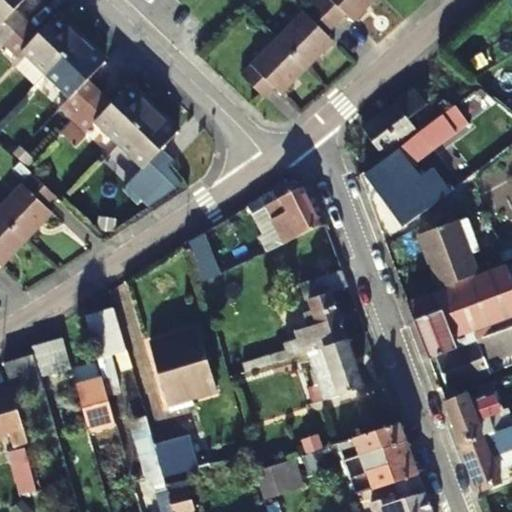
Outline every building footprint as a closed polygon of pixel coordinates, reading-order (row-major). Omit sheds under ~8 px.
[(0,0),(0,44),(1,43),(25,20),(13,9),(20,0),(0,0)] [(330,30),(340,19),(320,0),(314,0),(307,8),(282,35),(309,61),(323,46),(326,49),(338,37),(330,30)] [(368,0),(320,0),(340,19),(351,8),(359,15),(371,3),(368,0)] [(19,49),(28,60),(19,70),(32,83),(43,72),(76,38),(65,27),(66,25),(53,13),(36,31),(25,20),(1,43),(14,55),(19,49)] [(294,76),(309,61),(282,35),(256,62),(245,73),(268,95),(278,84),(286,91),(298,79),(294,76)] [(43,72),(67,96),(63,101),(74,113),(97,89),(85,78),(103,59),(89,47),(87,48),(76,38),(43,72)] [(19,70),(28,60),(19,49),(14,55),(9,61),(19,70)] [(460,82),(472,92),(480,86),(470,78),(467,75),(460,82)] [(93,120),(116,141),(135,122),(150,108),(139,97),(140,95),(128,83),(110,101),(97,89),(74,113),(59,129),(74,144),(86,132),(84,129),(93,120)] [(444,114),(441,116),(444,120),(454,112),(459,117),(487,95),(480,86),(472,92),(450,109),(444,114)] [(383,154),(417,128),(410,119),(426,105),(414,89),(362,128),(383,154)] [(444,101),(438,105),(444,114),(450,109),(444,101)] [(116,141),(141,165),(128,180),(140,192),(171,159),(160,148),(177,130),(165,118),(162,119),(150,108),(135,122),(116,141)] [(416,135),(430,153),(454,134),(444,120),(441,116),(416,135)] [(401,228),(452,190),(448,183),(445,186),(432,171),(428,174),(404,146),(364,177),(401,228)] [(16,185),(0,202),(0,220),(20,240),(33,226),(36,227),(48,215),(40,207),(51,197),(28,173),(16,185)] [(256,249),(259,256),(315,228),(300,192),(283,186),(254,204),(271,242),(256,249)] [(469,215),(421,234),(442,289),(481,274),(472,251),(482,247),(469,215)] [(5,254),(20,240),(0,220),(0,265),(8,258),(5,254)] [(196,286),(212,279),(198,237),(184,246),(196,286)] [(488,323),(511,313),(511,263),(442,289),(433,292),(407,302),(428,360),(436,357),(487,337),(492,335),(488,323)] [(294,339),(286,342),(288,348),(290,358),(320,349),(342,342),(320,278),(296,286),(300,301),(306,300),(313,325),(292,332),(294,339)] [(79,319),(93,363),(121,354),(108,310),(79,319)] [(511,326),(495,333),(504,356),(506,360),(511,357),(511,326)] [(492,335),(487,337),(496,359),(504,356),(495,333),(492,335)] [(212,397),(193,335),(146,349),(163,410),(212,397)] [(487,369),(485,364),(496,359),(487,337),(436,357),(449,389),(496,371),(494,366),(487,369)] [(65,370),(57,341),(25,351),(26,357),(33,380),(65,370)] [(342,342),(320,349),(324,361),(332,383),(336,397),(359,389),(342,342)] [(286,360),(290,358),(288,348),(257,358),(260,368),(286,360)] [(244,373),(260,368),(257,358),(254,349),(237,354),(244,373)] [(286,360),(290,373),(314,365),(324,361),(320,349),(290,358),(286,360)] [(33,380),(26,357),(0,365),(0,374),(5,391),(9,401),(37,392),(33,380)] [(332,383),(324,361),(314,365),(322,387),(332,383)] [(103,374),(75,379),(86,432),(114,427),(103,374)] [(0,436),(4,436),(7,449),(23,444),(9,401),(5,391),(0,393),(0,436)] [(354,402),(366,434),(398,424),(385,391),(354,402)] [(485,435),(481,425),(468,392),(444,401),(461,443),(485,435)] [(507,427),(503,417),(495,420),(499,430),(507,427)] [(495,420),(490,422),(494,432),(499,430),(495,420)] [(490,422),(481,425),(485,435),(494,432),(490,422)] [(352,439),(359,456),(404,439),(398,424),(366,434),(352,439)] [(494,432),(485,435),(461,443),(480,490),(501,481),(498,473),(511,467),(511,426),(509,428),(507,427),(499,430),(494,432)] [(161,483),(207,468),(197,436),(150,450),(152,456),(160,483),(161,483)] [(411,456),(404,439),(359,456),(366,473),(411,456)] [(31,448),(11,449),(13,494),(33,493),(31,448)] [(158,511),(168,511),(160,483),(152,456),(142,458),(158,511)] [(418,474),(411,456),(366,473),(373,490),(394,482),(418,474)] [(284,461),(292,488),(302,485),(293,459),(284,461)] [(254,471),(262,498),(292,488),(284,461),(254,471)] [(394,482),(401,501),(426,493),(418,474),(394,482)] [(164,492),(166,499),(189,492),(187,485),(164,492)] [(170,511),(194,511),(189,492),(166,499),(170,511)] [(433,511),(426,493),(401,501),(383,507),(381,502),(371,505),(373,511),(433,511)]
